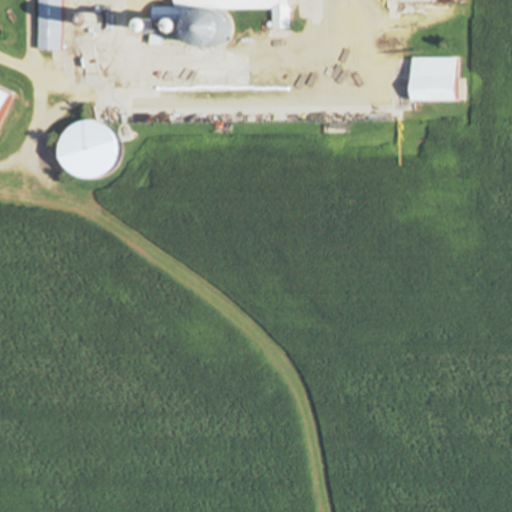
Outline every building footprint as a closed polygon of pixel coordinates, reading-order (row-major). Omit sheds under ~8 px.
[(40,0),(41,50),(64,50),(64,0),(40,0)] [(228,9),(272,9),(272,29),(289,29),(289,0),(175,0),(176,7),(154,7),(154,33),(178,32),(198,39),(198,51),(184,51),(184,65),(203,71),(225,71),(225,49),(226,45),(228,38),(228,9)] [(413,100),(459,100),(459,57),(413,57),(413,100)] [(0,124),(15,90),(0,83),(0,124)] [(77,177),(116,176),(114,122),(75,123),(77,177)] [(408,219),(405,197),(394,199),(397,220),(408,219)]
